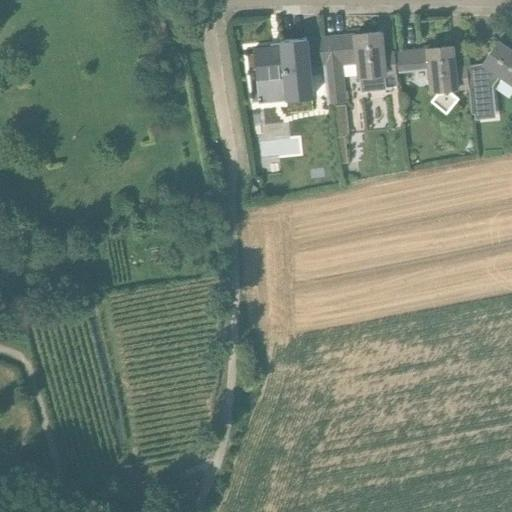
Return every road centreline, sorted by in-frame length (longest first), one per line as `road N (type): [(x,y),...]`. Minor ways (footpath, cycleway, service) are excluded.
road 1 (unclassified): [(197,511),(227,412),(233,201)]
road 2 (residential): [(233,201),(200,0)]
